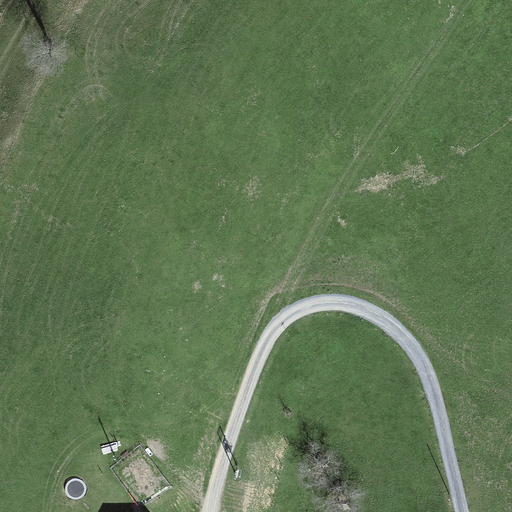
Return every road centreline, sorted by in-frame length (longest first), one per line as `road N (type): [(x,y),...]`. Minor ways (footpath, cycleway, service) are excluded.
road 1 (track): [(467,0),(350,169),(274,322)]
road 2 (track): [(463,511),(418,350),(339,299),(274,322)]
road 3 (track): [(274,322),(209,511)]
